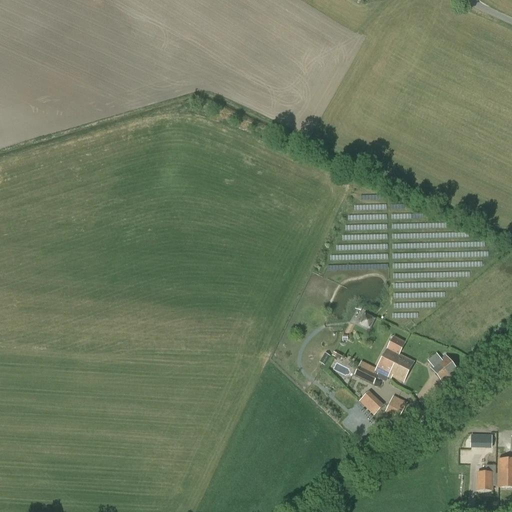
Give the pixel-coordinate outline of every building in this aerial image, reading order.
[(364,317),(361,324),(368,329),(372,321),(364,317)] [(405,342),(393,336),(377,370),(362,362),(359,368),(377,377),(378,374),(388,379),(389,376),(391,377),(394,371),(394,370),(394,369),(393,368),(393,367),(399,355),(405,342)] [(394,371),(391,377),(403,383),(414,362),(399,355),(393,367),(393,368),(394,369),(394,370),(394,371)] [(446,356),(430,368),(443,386),(459,373),(446,356)] [(355,376),(373,385),(377,377),(359,368),(355,376)] [(369,391),(359,402),(374,416),(385,405),(369,391)] [(385,412),(399,420),(406,405),(392,398),(385,412)] [(497,487),(497,489),(511,489),(511,437),(511,438),(511,460),(497,460),(497,478),(497,487)] [(497,487),(497,478),(492,478),(492,474),(477,473),(477,492),(492,492),(492,487),(497,487)]
